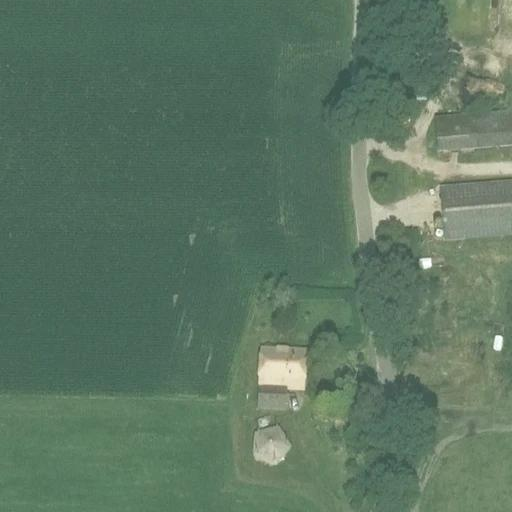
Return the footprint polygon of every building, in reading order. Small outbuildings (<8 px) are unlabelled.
[(438,156),(511,150),(511,115),(435,122),(438,156)] [(511,185),(441,191),(445,242),(511,236),(511,185)] [(287,390),(303,391),(306,353),(261,350),(258,409),(286,411),(287,390)] [(329,431),(356,428),(354,416),(327,420),(329,431)] [(261,445),(262,469),(291,468),(290,444),(261,445)]
